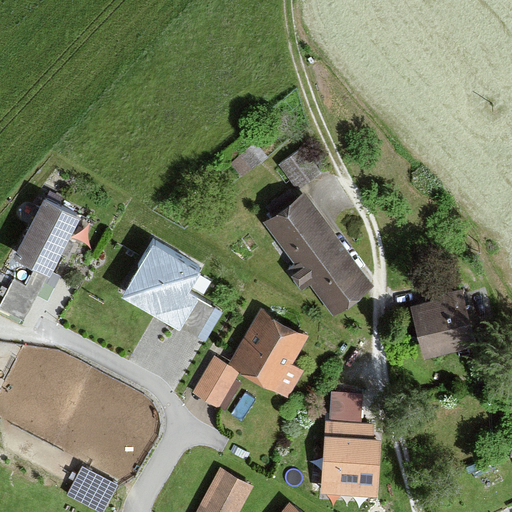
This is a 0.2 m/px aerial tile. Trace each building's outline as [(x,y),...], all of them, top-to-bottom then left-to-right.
[(309,141),(282,161),(302,187),(329,167),(309,141)] [(298,191),(266,216),(336,307),(369,281),(298,191)] [(44,195),(14,253),(51,271),(80,213),(44,195)] [(201,267),(152,239),(123,290),(173,318),(201,267)] [(3,302),(32,310),(42,272),(34,270),(30,282),(10,277),(3,302)] [(424,353),(477,340),(461,276),(409,289),(424,353)] [(304,338),(260,314),(232,365),(288,395),(300,373),(289,366),(304,338)] [(196,394),(216,404),(234,368),(215,358),(196,394)] [(332,389),(332,408),(365,409),(365,390),(332,389)] [(379,428),(320,425),(317,483),(376,486),(379,428)] [(241,511),(258,482),(221,462),(194,511),(241,511)] [(284,511),(301,511),(291,503),(284,511)]
